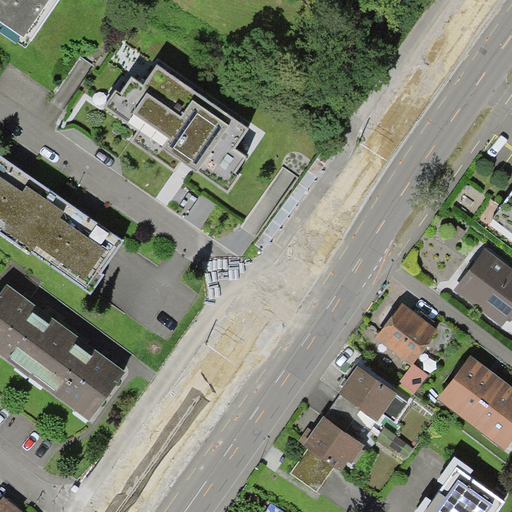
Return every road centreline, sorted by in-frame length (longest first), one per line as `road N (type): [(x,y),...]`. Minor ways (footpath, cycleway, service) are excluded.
road 1 (residential): [(0,110),(235,277),(75,511)]
road 2 (primary): [(369,247),(186,511)]
road 3 (primary): [(511,35),(369,247)]
road 4 (residential): [(369,247),(511,354)]
